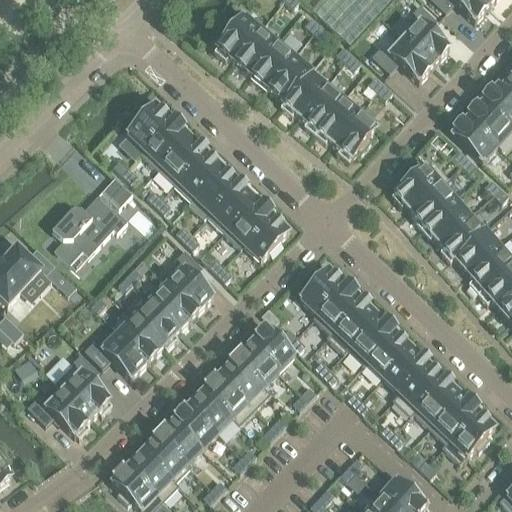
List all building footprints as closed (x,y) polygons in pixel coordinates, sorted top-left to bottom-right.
[(290,0),(289,0),(283,7),(292,15),(299,8),(290,0)] [(348,50),(394,0),(325,0),(311,16),(348,50)] [(430,0),(427,4),(444,20),(453,11),(473,29),(474,28),(475,29),(484,18),(489,13),(474,0),(430,0)] [(474,0),(489,13),(493,7),(494,8),(500,0),(474,0)] [(417,29),(402,45),(433,73),(438,68),(447,58),(448,57),(428,38),(436,29),(419,12),(409,22),(417,29)] [(223,46),(213,59),(224,68),(226,65),(232,70),(262,34),(245,19),(240,25),(233,34),(229,31),(220,42),(223,46)] [(310,25),(303,32),(312,41),(319,33),(310,25)] [(319,33),(312,41),(321,49),(327,41),(319,33)] [(262,34),(232,70),(249,84),(279,47),(278,47),(262,34)] [(380,54),(371,64),(389,80),(397,71),(418,90),(418,89),(419,89),(428,79),(428,78),(433,73),(402,45),(387,61),(380,54)] [(279,47),(249,84),(266,97),(296,61),(279,47)] [(342,54),(335,62),(344,70),(350,62),(342,54)] [(296,61),(266,97),(282,110),(283,111),(311,76),(311,77),(313,75),(296,61)] [(350,62),(344,70),(352,78),(359,70),(350,62)] [(282,110),(279,114),(291,123),(292,121),(298,126),(328,90),(311,77),(311,76),(283,111),(282,110)] [(511,79),(498,95),(498,96),(511,108),(511,79)] [(374,84),(367,91),(375,99),(382,92),(374,84)] [(328,90),(298,126),(304,131),(303,133),(314,142),(344,104),(328,90)] [(382,92),(375,99),(384,107),(391,100),(382,92)] [(511,108),(498,96),(498,95),(495,92),(495,93),(490,98),(490,97),(480,108),(511,137),(511,135),(511,108)] [(344,104),(314,142),(324,150),(326,148),(332,153),(358,121),(359,121),(362,118),(344,104)] [(511,137),(480,108),(480,109),(465,124),(466,124),(465,125),(496,153),(511,137)] [(143,158),(172,128),(155,112),(145,121),(142,118),(132,129),(135,132),(126,142),(142,158),(143,158)] [(358,121),(332,153),(338,158),(337,160),(348,169),(358,157),(360,159),(370,147),(367,145),(376,135),(359,121),(358,121)] [(156,177),(188,144),(183,138),(186,135),(175,125),(172,128),(143,158),(142,158),(139,161),(140,162),(156,177)] [(496,153),(465,125),(461,129),(451,140),(450,141),(481,169),(496,153)] [(173,193),(205,159),(198,153),(188,144),(156,177),(173,193)] [(458,157),(451,164),(460,172),(467,165),(458,157)] [(193,205),(221,175),(222,176),(224,173),(213,162),(211,165),(205,159),(173,193),(189,209),(193,205)] [(467,165),(460,172),(468,181),(475,173),(467,165)] [(119,167),(112,174),(120,182),(127,175),(119,167)] [(442,188),(443,188),(447,185),(431,168),(391,203),(400,213),(402,212),(407,218),(442,188)] [(127,175),(120,182),(129,190),(136,183),(127,175)] [(209,221),(238,191),(222,176),(221,175),(193,205),(208,220),(209,221)] [(490,187),(483,194),(492,202),(499,195),(490,187)] [(420,236),(457,204),(443,188),(442,188),(407,218),(412,224),(411,226),(420,236)] [(222,240),(254,207),(255,207),(257,205),(257,204),(246,194),(244,196),(238,191),(209,221),(208,220),(205,223),(206,224),(222,240)] [(499,195),(492,202),(501,210),(507,203),(499,195)] [(152,197),(145,205),(154,213),(161,206),(152,197)] [(90,264),(115,236),(119,239),(129,228),(124,224),(98,202),(75,227),(68,221),(61,229),(63,231),(53,242),(61,249),(53,258),(68,273),(82,258),(90,264)] [(436,251),(471,220),(457,204),(420,236),(429,246),(430,245),(436,251)] [(161,206),(154,213),(163,221),(170,214),(161,206)] [(242,252),(271,222),(274,219),(263,209),(260,212),(255,207),(254,207),(222,240),(239,256),(242,252)] [(483,238),(484,239),(485,237),(471,220),(436,251),(441,257),(439,258),(449,269),(452,266),(483,238)] [(259,269),(288,239),(271,222),(242,252),(259,269)] [(181,233),(174,241),(183,249),(190,242),(181,233)] [(466,282),(497,254),(484,239),(483,238),(452,266),(466,282)] [(190,242),(183,249),(191,258),(198,250),(190,242)] [(16,254),(0,271),(0,305),(7,312),(39,278),(45,283),(54,274),(35,256),(27,265),(16,254)] [(477,301),(511,271),(497,254),(466,282),(471,288),(468,291),(477,301)] [(212,305),(192,285),(201,276),(183,258),(173,268),(175,270),(160,285),(167,292),(167,291),(196,321),(212,305)] [(214,265),(206,273),(215,281),(222,274),(214,265)] [(511,298),(511,270),(511,271),(477,301),(486,312),(489,308),(494,314),(511,298)] [(222,274),(215,281),(223,290),(231,282),(222,274)] [(133,275),(125,284),(132,291),(140,282),(133,275)] [(316,323),(344,292),(328,276),(318,286),(315,283),(304,294),(308,297),(299,306),(315,322),(316,323)] [(125,284),(117,293),(124,300),(132,291),(125,284)] [(329,342),(361,308),(355,303),(359,299),(348,289),(345,292),(344,292),(316,323),(315,322),(312,326),(329,341),(329,342)] [(196,321),(167,291),(167,292),(150,308),(180,338),(188,329),(197,321),(196,321)] [(511,327),(511,298),(494,314),(509,331),(511,327)] [(94,309),(90,313),(97,320),(106,311),(98,304),(94,309)] [(180,338),(150,308),(147,304),(130,321),(163,354),(163,355),(165,357),(176,346),(174,344),(180,338)] [(346,358),(378,324),(361,308),(329,342),(329,341),(325,345),(343,362),(346,358)] [(267,316),(260,323),(271,334),(278,327),(267,316)] [(163,354),(130,321),(113,338),(146,371),(155,363),(163,355),(163,354)] [(4,323),(0,327),(0,337),(13,350),(22,340),(16,334),(4,323)] [(366,370),(394,339),(394,340),(398,336),(387,326),(383,329),(378,324),(346,358),(363,374),(366,370)] [(293,364),(264,335),(263,335),(252,346),(253,346),(248,351),(277,380),(293,364)] [(287,336),(280,343),(289,351),(296,344),(287,336)] [(146,371),(113,338),(98,354),(93,349),(84,358),(101,376),(110,367),(130,387),(146,371)] [(382,386),(411,355),(394,340),(394,339),(366,370),(382,386)] [(296,344),(289,351),(297,359),(304,352),(296,344)] [(277,380),(248,351),(239,360),(238,360),(233,365),(263,395),(277,380)] [(398,401),(427,371),(411,355),(382,386),(398,401)] [(108,409),(89,389),(98,380),(80,362),(70,371),(72,373),(54,391),(57,394),(58,394),(91,426),(97,420),(100,424),(111,413),(107,410),(108,409)] [(263,395),(233,365),(227,372),(217,381),(254,418),(269,402),(270,402),(263,395)] [(320,368),(313,375),(321,383),(328,376),(320,368)] [(412,420),(443,386),(427,371),(398,401),(391,407),(409,424),(412,421),(412,420)] [(328,376),(321,383),(329,392),(337,385),(328,376)] [(254,418),(217,381),(213,386),(212,386),(202,396),(202,397),(232,426),(231,427),(238,433),(254,418)] [(428,436),(460,402),(443,386),(412,420),(412,421),(428,436)] [(91,426),(58,394),(57,394),(41,410),(36,405),(26,415),(44,433),(53,424),(73,444),(75,443),(78,446),(88,436),(85,432),(91,426)] [(308,394),(300,402),(307,409),(315,401),(308,394)] [(232,426),(202,397),(187,412),(216,441),(231,427),(232,426)] [(352,399),(345,407),(354,415),(361,408),(352,399)] [(300,402),(291,411),(299,418),(307,409),(300,402)] [(442,456),(477,418),(480,415),(469,405),(466,408),(460,402),(428,436),(438,446),(435,449),(442,456)] [(361,408),(354,415),(363,423),(370,416),(361,408)] [(216,441),(187,412),(182,417),(182,416),(171,427),(172,427),(201,457),(216,441)] [(478,458),(488,447),(485,444),(494,434),(477,418),(442,456),(459,472),(474,455),(478,458)] [(278,425),(270,434),(277,441),(285,432),(278,425)] [(162,436),(156,442),(186,472),(187,471),(201,457),(172,427),(162,437),(162,436)] [(385,431),(378,438),(387,446),(394,439),(385,431)] [(270,434),(262,442),(269,449),(277,441),(270,434)] [(394,439),(387,446),(396,454),(403,447),(394,439)] [(151,448),(141,458),(174,491),(175,490),(190,475),(187,471),(186,472),(156,442),(150,448),(151,448)] [(248,456),(240,465),(247,472),(255,463),(248,456)] [(141,458),(126,473),(162,509),(178,493),(175,490),(174,491),(141,458)] [(418,462),(411,469),(420,478),(427,471),(418,462)] [(0,493),(10,487),(0,472),(0,471),(3,469),(0,465),(0,493)] [(240,465),(232,474),(239,480),(247,472),(240,465)] [(355,466),(347,474),(354,481),(362,473),(355,466)] [(427,471),(420,478),(429,486),(436,479),(427,471)] [(111,488),(110,489),(119,498),(116,502),(126,511),(127,511),(130,509),(133,511),(159,511),(162,509),(126,473),(122,477),(121,478),(110,488),(111,488)] [(347,474),(339,482),(346,489),(354,481),(347,474)] [(422,511),(395,487),(380,504),(388,511),(422,511)] [(218,488),(210,496),(217,503),(226,495),(218,488)] [(210,496),(202,505),(209,511),(217,503),(210,496)] [(511,511),(511,496),(498,509),(501,511),(511,511)] [(325,497),(317,505),(323,511),(324,511),(332,504),(325,497)]
